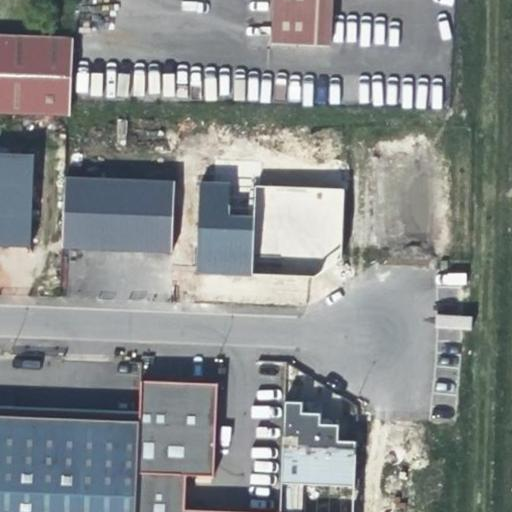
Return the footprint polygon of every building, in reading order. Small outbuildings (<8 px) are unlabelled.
[(276,0),(274,55),(330,55),(331,0),(276,0)] [(0,121),(73,125),(75,53),(0,49),(0,121)] [(0,257),(39,259),(43,165),(1,165),(1,180),(0,180),(0,257)] [(197,274),(252,274),(253,214),(229,214),(230,181),(198,181),(197,274)] [(306,266),(342,267),(343,187),(256,185),(255,263),(306,264),(306,266)] [(176,265),(179,197),(68,192),(65,261),(108,263),(176,265)] [(0,389),(0,399),(143,406),(144,396),(78,393),(0,389)] [(144,390),(139,511),(188,511),(189,495),(189,485),(215,484),(218,414),(219,393),(203,393),(158,391),(144,390)] [(0,511),(139,511),(143,413),(143,406),(0,399),(0,511)] [(283,401),(280,484),(355,486),(356,441),(338,440),(338,424),(321,423),(321,403),(283,401)]
